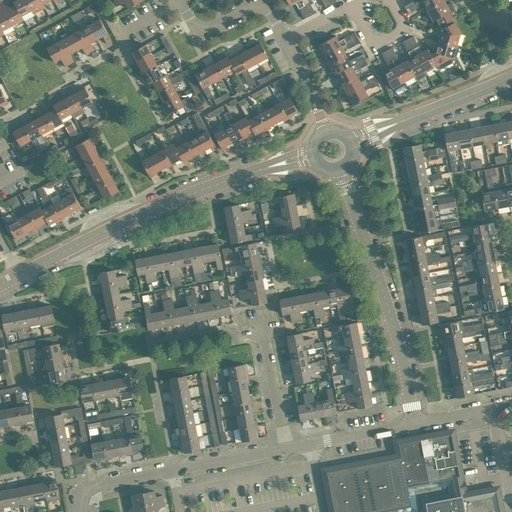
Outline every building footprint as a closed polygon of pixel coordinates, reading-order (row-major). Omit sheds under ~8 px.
[(4,0),(1,2),(13,24),(23,18),(22,15),(21,15),(15,4),(9,7),(5,0),(4,0)] [(14,0),(13,1),(15,4),(21,15),(22,15),(32,9),(26,0),(14,0)] [(26,0),(32,9),(34,13),(44,7),(42,3),(40,0),(26,0)] [(301,0),(287,0),(290,4),(294,2),(296,3),(299,7),(304,18),(310,15),(301,0)] [(301,0),(310,15),(315,12),(309,1),(309,2),(307,0),(301,0)] [(417,0),(405,7),(408,12),(418,7),(418,6),(424,3),(427,9),(442,0),(417,0)] [(444,0),(442,0),(427,9),(433,20),(436,18),(439,23),(452,16),(458,13),(451,1),(446,3),(444,0)] [(13,24),(1,2),(0,2),(0,11),(1,12),(0,12),(0,25),(2,30),(13,24)] [(92,3),(85,6),(86,7),(88,12),(95,9),(92,3)] [(441,28),(438,39),(456,44),(460,32),(455,22),(456,21),(452,16),(439,23),(442,28),(441,28)] [(100,18),(89,24),(97,38),(102,35),(107,43),(112,40),(100,18)] [(89,24),(78,30),(90,52),(95,49),(90,41),(97,38),(89,24)] [(78,30),(68,35),(76,49),(82,46),(86,54),(90,52),(78,30)] [(336,34),(317,44),(323,55),(357,36),(354,31),(344,37),(338,40),(335,35),(336,35),(336,34)] [(164,33),(160,35),(162,39),(166,46),(170,44),(166,37),(164,33)] [(68,35),(57,41),(69,63),(74,61),(69,53),(76,49),(68,35)] [(413,35),(407,38),(425,71),(426,71),(436,65),(430,53),(427,48),(423,50),(419,44),(418,44),(413,36),(413,35)] [(357,36),(323,55),(329,65),(346,55),(343,49),(349,46),(349,47),(360,41),(357,36)] [(407,38),(402,41),(408,51),(412,57),(406,60),(414,75),(417,79),(427,74),(426,71),(425,71),(407,38)] [(430,45),(426,47),(427,48),(430,53),(436,65),(438,68),(440,68),(453,61),(453,59),(452,56),(453,56),(454,56),(456,55),(459,47),(458,45),(456,44),(438,39),(435,49),(432,48),(430,45)] [(255,44),(249,47),(257,62),(268,56),(260,42),(259,40),(255,42),(255,44)] [(47,47),(54,61),(61,58),(65,66),(69,63),(57,41),(47,47)] [(132,51),(130,52),(132,56),(134,56),(137,62),(151,54),(146,43),(131,51),(132,51)] [(170,44),(166,46),(169,53),(174,51),(170,44)] [(392,46),(386,49),(404,81),(414,75),(406,60),(401,62),(399,61),(397,57),(392,46)] [(242,49),(238,51),(247,67),(257,62),(249,47),(243,51),(242,49)] [(386,49),(381,52),(387,62),(390,68),(385,71),(384,71),(393,87),(394,89),(405,83),(404,81),(386,49)] [(234,54),(228,57),(229,59),(228,59),(234,70),(236,73),(241,70),(249,84),(254,81),(247,67),(238,51),(234,54)] [(346,55),(329,65),(334,75),(337,73),(365,58),(364,57),(362,53),(354,57),(355,58),(349,61),(346,55)] [(151,54),(137,62),(141,68),(139,69),(141,73),(157,64),(151,54)] [(219,57),(215,59),(224,75),(234,70),(228,59),(229,59),(228,57),(227,55),(220,59),(219,57)] [(178,58),(173,60),(177,67),(181,65),(178,58)] [(365,58),(337,73),(342,83),(357,75),(354,70),(360,66),(360,67),(368,63),(365,58)] [(212,64),(205,67),(213,81),(224,75),(215,59),(211,62),(212,64)] [(157,64),(141,73),(144,77),(145,76),(149,83),(152,81),(163,75),(157,64)] [(198,68),(194,71),(195,73),(202,87),(208,98),(213,95),(207,84),(213,81),(205,67),(199,70),(198,68)] [(163,75),(152,81),(156,87),(154,88),(156,92),(172,84),(172,83),(185,76),(183,71),(171,77),(168,76),(166,73),(163,75)] [(265,75),(265,76),(267,80),(274,76),(272,72),(271,72),(265,75)] [(357,75),(342,83),(348,93),(376,78),(373,73),(365,77),(366,78),(360,81),(357,75)] [(265,76),(258,79),(260,84),(267,80),(265,76)] [(282,76),(272,82),(276,88),(279,86),(286,98),(279,102),(288,118),(292,115),(291,114),(298,110),(290,97),(293,95),(285,81),(282,76)] [(192,77),(188,79),(192,86),(196,84),(192,77)] [(376,78),(348,93),(353,103),(352,103),(353,104),(368,95),(365,90),(371,87),(378,83),(376,78)] [(242,83),(235,87),(237,92),(244,88),(244,87),(242,83)] [(172,84),(156,92),(159,97),(160,96),(164,102),(178,94),(172,84)] [(196,84),(192,86),(196,93),(200,91),(196,84)] [(80,89),(74,92),(82,107),(93,101),(85,87),(84,85),(79,87),(80,89)] [(266,85),(258,89),(261,94),(268,90),(266,85)] [(0,87),(0,104),(3,103),(3,105),(8,102),(7,100),(0,87)] [(258,89),(252,93),(254,97),(261,94),(258,89)] [(228,91),(221,95),(223,99),(230,95),(228,91)] [(67,94),(63,96),(71,112),(82,107),(74,92),(68,96),(67,94)] [(178,94),(164,102),(167,108),(165,109),(168,113),(170,113),(184,105),(190,101),(187,96),(181,99),(178,94)] [(221,95),(214,99),(216,103),(223,99),(221,95)] [(59,100),(53,104),(55,107),(61,118),(71,112),(63,96),(58,99),(59,100)] [(236,97),(228,101),(231,105),(238,102),(237,100),(236,97)] [(245,97),(237,100),(238,102),(240,105),(241,105),(244,103),(247,101),(245,97)] [(279,102),(268,108),(276,122),(282,118),(283,120),(288,118),(279,102)] [(244,103),(241,105),(247,116),(250,115),(244,103)] [(222,105),(214,109),(217,113),(224,109),(222,105)] [(48,109),(43,111),(52,127),(63,121),(61,118),(55,107),(49,111),(48,109)] [(268,108),(258,113),(267,129),(271,127),(270,125),(276,122),(268,108)] [(214,109),(207,112),(210,117),(217,113),(214,109)] [(229,110),(223,113),(229,124),(224,127),(232,141),(238,138),(239,139),(244,137),(233,117),(229,110)] [(40,115),(34,119),(42,133),(52,127),(43,111),(39,114),(40,115)] [(193,113),(191,114),(200,128),(195,131),(197,135),(196,135),(204,149),(210,146),(211,148),(216,145),(215,143),(207,129),(197,111),(193,113)] [(248,119),(247,119),(253,130),(255,133),(261,130),(262,132),(267,129),(258,113),(248,119)] [(237,115),(233,117),(244,137),(248,135),(247,133),(253,130),(247,119),(248,119),(246,115),(239,119),(237,115)] [(186,116),(179,120),(182,125),(189,121),(186,116)] [(97,117),(89,120),(92,125),(99,121),(97,117)] [(27,120),(22,123),(31,139),(35,145),(40,142),(36,136),(42,133),(34,119),(28,122),(27,120)] [(89,120),(83,124),(85,129),(92,125),(89,120)] [(506,121),(493,123),(497,140),(498,144),(503,143),(510,142),(509,137),(506,121)] [(19,127),(13,130),(20,145),(31,139),(22,123),(18,125),(19,127)] [(493,123),(481,125),(485,142),(497,140),(493,123)] [(74,124),(66,128),(69,132),(70,135),(71,136),(78,132),(76,128),(74,124)] [(163,124),(156,128),(159,133),(166,129),(165,128),(163,124)] [(172,124),(165,128),(166,129),(168,132),(175,128),(172,124)] [(481,125),(469,128),(472,144),(485,142),(481,125)] [(216,126),(211,128),(214,133),(221,147),(222,149),(227,146),(226,144),(232,141),(224,127),(218,130),(216,126)] [(469,128),(457,130),(460,147),(467,145),(468,148),(472,147),(471,145),(472,144),(469,128)] [(457,130),(444,132),(451,164),(452,172),(458,171),(457,170),(453,148),(460,147),(457,130)] [(149,132),(142,136),(145,140),(152,137),(149,132)] [(70,135),(63,139),(66,143),(73,140),(71,136),(70,135)] [(196,135),(186,141),(194,157),(199,154),(198,152),(204,149),(196,135)] [(75,144),(81,155),(95,147),(92,141),(94,140),(91,136),(90,136),(89,136),(75,144)] [(142,136),(135,140),(138,144),(145,140),(142,136)] [(175,146),(181,157),(183,161),(189,157),(190,159),(194,157),(186,141),(175,146)] [(56,143),(49,147),(51,151),(59,147),(56,143)] [(174,143),(163,149),(172,165),(176,162),(175,160),(181,157),(175,146),(174,143)] [(420,143),(403,146),(405,159),(437,153),(445,151),(444,146),(436,148),(436,147),(422,150),(420,143)] [(95,147),(81,155),(87,165),(103,157),(100,152),(99,153),(95,147)] [(163,149),(152,154),(160,169),(166,165),(167,167),(172,165),(163,149)] [(437,153),(405,159),(408,171),(425,167),(424,161),(438,158),(438,156),(446,155),(445,151),(437,153)] [(35,154),(28,158),(30,163),(37,159),(35,154)] [(152,154),(142,160),(149,174),(150,176),(155,174),(154,172),(160,169),(152,154)] [(64,155),(59,158),(63,165),(67,162),(64,155)] [(103,157),(87,165),(93,176),(107,168),(103,162),(105,161),(103,157)] [(67,162),(63,165),(67,172),(71,169),(67,162)] [(425,167),(408,171),(410,183),(442,177),(441,172),(426,174),(425,167)] [(107,168),(93,176),(98,186),(114,178),(112,173),(110,174),(107,168)] [(59,175),(52,179),(55,184),(62,180),(59,175)] [(75,176),(71,179),(74,186),(79,183),(75,176)] [(442,177),(410,183),(413,195),(430,192),(428,185),(443,182),(442,177)] [(114,178),(98,186),(104,197),(118,190),(115,183),(117,182),(114,178)] [(482,192),(481,192),(485,209),(497,207),(494,190),(492,178),(486,179),(489,191),(482,192)] [(52,179),(45,183),(48,187),(55,184),(52,179)] [(79,183),(74,186),(78,193),(83,191),(79,183)] [(42,185),(37,187),(42,197),(42,198),(45,203),(40,206),(39,206),(47,220),(49,223),(55,220),(56,222),(60,219),(52,203),(42,185)] [(66,190),(60,194),(62,198),(70,212),(76,209),(77,210),(82,208),(81,206),(73,192),(70,185),(66,188),(66,190)] [(29,187),(22,191),(25,195),(32,192),(31,191),(29,187)] [(506,188),(494,190),(497,207),(509,204),(506,188)] [(294,192),(269,197),(270,202),(280,200),(281,207),(296,205),(294,192)] [(430,192),(413,195),(415,207),(455,200),(454,194),(431,199),(430,192)] [(15,195),(8,199),(11,203),(18,199),(15,195)] [(62,198),(52,203),(60,219),(65,217),(64,215),(70,212),(62,198)] [(87,198),(82,200),(86,207),(90,205),(87,198)] [(455,200),(415,207),(417,220),(434,216),(439,215),(438,208),(456,205),(455,200)] [(239,203),(224,206),(226,218),(251,213),(250,208),(240,210),(239,203)] [(283,214),(273,216),(274,221),(298,216),(296,205),(281,207),(283,214)] [(39,206),(29,211),(37,227),(42,225),(41,223),(47,220),(39,206)] [(29,211),(18,217),(26,231),(32,228),(33,230),(37,227),(29,211)] [(9,213),(4,216),(7,223),(6,224),(5,225),(9,231),(10,231),(12,230),(15,237),(16,239),(21,236),(26,233),(27,232),(26,231),(18,217),(13,220),(9,213)] [(251,213),(226,218),(229,230),(244,227),(242,220),(252,218),(251,213)] [(434,216),(417,220),(420,232),(451,226),(460,224),(458,219),(450,220),(441,222),(439,215),(434,216)] [(298,216),(274,221),(275,226),(284,224),(286,231),(301,228),(298,216)] [(462,234),(456,235),(457,241),(459,240),(463,239),(490,234),(487,222),(471,225),(473,232),(462,234)] [(244,227),(229,230),(231,242),(256,237),(255,232),(245,234),(244,227)] [(435,232),(406,238),(408,250),(424,247),(427,246),(426,241),(427,238),(446,235),(445,230),(435,232)] [(490,234),(463,239),(464,245),(465,245),(475,243),(476,250),(492,246),(490,234)] [(231,246),(222,247),(223,252),(231,251),(232,251),(241,249),(243,256),(258,253),(257,253),(255,241),(231,246)] [(218,242),(206,245),(209,259),(216,258),(218,268),(223,267),(218,242)] [(206,245),(194,247),(199,272),(204,271),(202,261),(209,259),(206,245)] [(467,258),(467,260),(468,264),(494,259),(492,246),(476,250),(474,250),(475,257),(467,258)] [(194,247),(182,249),(185,264),(192,263),(194,273),(195,280),(200,279),(199,272),(194,247)] [(424,247),(408,250),(410,262),(440,257),(439,252),(425,255),(424,247)] [(182,249),(170,252),(176,284),(182,283),(180,275),(178,265),(185,264),(182,249)] [(170,252),(159,254),(162,269),(168,267),(170,277),(172,285),(176,284),(170,252)] [(244,263),(234,265),(235,270),(261,265),(261,260),(261,259),(260,252),(257,253),(258,253),(243,256),(244,263)] [(159,254),(147,256),(152,281),(157,280),(155,270),(162,269),(159,254)] [(147,256),(135,258),(138,273),(145,272),(147,282),(151,281),(152,281),(147,256)] [(440,257),(410,262),(413,275),(429,271),(427,264),(441,262),(440,257)] [(468,264),(462,265),(463,268),(463,270),(469,269),(479,267),(481,274),(497,271),(494,259),(468,264)] [(261,265),(235,270),(236,275),(246,273),(247,280),(262,277),(262,276),(264,276),(264,275),(263,269),(262,269),(261,265)] [(115,268),(100,271),(102,283),(127,279),(126,274),(116,276),(115,269),(115,268)] [(429,271),(413,275),(415,287),(445,281),(445,280),(454,278),(453,274),(444,276),(430,279),(429,271)] [(472,282),(459,285),(460,291),(467,289),(499,283),(497,271),(481,274),(479,274),(477,276),(478,281),(472,283),(472,282)] [(249,287),(239,288),(240,294),(265,289),(262,277),(247,280),(249,287)] [(127,279),(102,283),(104,295),(119,292),(118,285),(128,284),(127,279)] [(445,281),(415,287),(417,299),(433,296),(432,288),(446,286),(445,281)] [(499,283),(467,289),(468,294),(474,293),(474,294),(484,292),(486,298),(501,295),(499,283)] [(351,284),(339,287),(342,301),(344,311),(348,310),(347,301),(354,299),(351,284)] [(219,286),(214,287),(215,290),(219,314),(231,312),(230,307),(228,297),(221,298),(219,289),(219,286)] [(339,287),(327,289),(330,304),(331,307),(337,306),(339,312),(344,311),(342,301),(339,287)] [(265,289),(240,294),(241,298),(251,296),(252,304),(267,301),(265,289)] [(327,289),(315,291),(318,306),(320,316),(325,315),(323,305),(330,304),(327,289)] [(212,300),(205,302),(208,317),(219,314),(215,290),(210,291),(212,300)] [(315,291),(304,294),(306,308),(313,307),(315,317),(320,316),(318,306),(315,291)] [(119,292),(104,295),(107,307),(131,302),(130,297),(121,299),(119,292)] [(196,293),(191,294),(196,319),(208,317),(205,302),(198,303),(196,293)] [(188,305),(181,306),(184,321),(196,319),(191,294),(186,295),(188,305)] [(304,294),(292,296),(297,320),(301,320),(300,310),(306,308),(304,294)] [(482,306),(477,307),(478,313),(504,308),(501,295),(486,298),(481,299),(482,306)] [(292,296),(280,298),(283,313),(290,312),(292,321),(297,320),(292,296)] [(433,296),(417,299),(420,311),(449,305),(448,301),(435,303),(433,296)] [(172,298),(167,299),(172,323),(184,321),(181,306),(174,308),(172,298)] [(164,310),(158,311),(160,326),(172,323),(167,299),(163,300),(164,310)] [(131,302),(107,307),(109,319),(124,316),(122,309),(132,307),(131,302)] [(149,302),(144,303),(148,324),(148,328),(149,328),(160,326),(158,311),(151,312),(149,302)] [(43,303),(38,304),(42,322),(42,325),(55,323),(54,320),(51,304),(44,305),(43,303)] [(33,307),(26,309),(29,324),(42,322),(38,304),(33,305),(33,307)] [(449,305),(420,311),(422,323),(438,320),(437,313),(450,310),(449,305)] [(19,308),(14,309),(18,331),(23,330),(23,326),(29,324),(26,309),(19,310),(19,308)] [(9,312),(2,313),(3,321),(5,329),(12,328),(13,332),(18,331),(14,309),(9,310),(9,312)] [(511,309),(504,311),(492,313),(493,319),(501,317),(508,315),(510,323),(511,322),(511,309)] [(108,319),(107,320),(108,324),(109,324),(110,324),(111,331),(136,326),(143,325),(144,324),(143,319),(136,321),(130,322),(129,315),(124,316),(109,319),(108,319)] [(443,323),(440,323),(442,330),(443,330),(444,330),(445,335),(474,329),(484,327),(483,323),(474,325),(473,323),(464,325),(462,323),(461,319),(458,320),(443,323)] [(356,321),(332,326),(333,331),(343,329),(344,336),(359,333),(356,321)] [(504,330),(496,332),(497,338),(511,334),(511,322),(510,323),(511,329),(504,331),(504,330)] [(474,329),(445,335),(447,347),(463,344),(462,337),(475,334),(474,329)] [(302,332),(287,334),(289,346),(314,342),(313,337),(303,339),(302,332)] [(345,343),(335,345),(336,350),(361,345),(359,333),(344,336),(345,343)] [(511,334),(497,338),(498,343),(506,342),(506,341),(511,340),(511,334)] [(314,342),(289,346),(291,358),(308,355),(307,352),(308,350),(308,348),(315,347),(323,345),(322,340),(314,342)] [(58,342),(43,345),(45,358),(63,354),(62,349),(60,349),(58,342)] [(463,344),(447,347),(450,359),(479,354),(478,349),(464,352),(463,344)] [(361,345),(336,350),(337,355),(347,353),(348,359),(363,357),(361,345)] [(63,354),(45,358),(47,370),(63,367),(62,360),(64,359),(63,354)] [(479,354),(450,359),(452,372),(468,369),(466,361),(480,359),(479,354)] [(308,355),(291,358),(294,370),(318,365),(318,364),(327,363),(326,358),(319,359),(317,360),(311,362),(310,359),(309,357),(308,355)] [(350,366),(340,368),(341,373),(366,368),(363,357),(348,359),(350,366)] [(511,359),(502,362),(494,363),(495,369),(503,368),(511,366),(511,365),(511,359)] [(228,366),(223,367),(225,380),(230,379),(248,375),(247,370),(245,363),(243,363),(231,366),(228,366)] [(318,365),(294,370),(296,382),(311,379),(309,372),(319,370),(318,365)] [(63,367),(47,370),(50,382),(68,379),(66,373),(64,374),(63,367)] [(366,368),(341,373),(342,378),(352,376),(353,383),(368,380),(366,368)] [(468,369),(452,372),(454,384),(484,378),(494,376),(493,371),(483,373),(477,374),(474,372),(473,368),(468,369)] [(171,385),(169,385),(170,390),(188,387),(186,374),(170,377),(171,385)] [(122,375),(116,376),(120,393),(121,399),(133,396),(132,391),(129,375),(122,377),(122,375)] [(248,375),(230,379),(232,391),(248,388),(247,381),(249,380),(248,375)] [(112,379),(105,380),(108,396),(120,393),(116,376),(111,377),(112,379)] [(454,388),(453,389),(454,395),(455,395),(457,395),(457,396),(473,393),(471,386),(485,383),(494,381),(494,376),(484,378),(454,384),(455,388),(454,388)] [(97,379),(92,380),(96,398),(108,396),(105,380),(98,381),(97,379)] [(87,381),(80,383),(80,385),(83,401),(96,398),(92,380),(87,381)] [(354,390),(345,392),(346,397),(370,392),(368,380),(353,383),(354,390)] [(188,387),(170,390),(171,395),(173,395),(175,402),(190,399),(188,387)] [(328,398),(322,399),(325,414),(336,412),(336,411),(332,387),(327,388),(328,398)] [(248,388),(232,391),(235,403),(252,400),(251,394),(250,395),(248,388)] [(313,391),(308,392),(313,416),(325,414),(322,399),(315,401),(313,391)] [(21,392),(16,393),(18,406),(22,423),(27,422),(26,420),(34,419),(30,403),(23,405),(21,392)] [(305,402),(298,404),(300,419),(313,416),(308,392),(303,393),(305,402)] [(370,392),(346,397),(346,402),(356,400),(358,406),(358,407),(372,404),(370,392)] [(176,409),(174,409),(175,415),(193,411),(190,399),(175,402),(176,409)] [(252,400),(235,403),(237,415),(253,412),(252,405),(253,405),(252,400)] [(18,406),(6,408),(9,424),(16,422),(16,424),(22,423),(18,406)] [(48,423),(46,423),(47,428),(64,425),(63,417),(75,415),(76,419),(78,418),(79,422),(84,421),(81,406),(61,410),(62,413),(46,416),(48,423)] [(0,409),(0,427),(2,427),(2,425),(9,424),(6,408),(0,409)] [(193,411),(175,415),(176,420),(178,419),(179,426),(195,423),(193,411)] [(253,412),(237,415),(239,427),(257,424),(256,419),(254,419),(253,412)] [(130,415),(124,416),(125,421),(128,435),(131,453),(137,452),(136,450),(144,449),(140,433),(139,427),(133,429),(130,415)] [(181,433),(179,434),(180,439),(198,436),(195,423),(179,426),(181,433)] [(257,424),(239,427),(242,440),(258,437),(256,430),(258,429),(257,424)] [(64,425),(47,428),(48,434),(50,433),(51,440),(67,437),(64,425)] [(452,432),(431,436),(435,458),(437,465),(443,464),(441,457),(449,455),(456,454),(455,450),(452,432)] [(128,435),(116,438),(119,454),(126,452),(126,454),(131,453),(128,435)] [(198,436),(180,439),(181,444),(183,444),(184,451),(200,448),(200,447),(198,436)] [(431,436),(421,438),(429,481),(439,479),(437,468),(437,465),(435,458),(431,436)] [(52,447),(50,448),(51,453),(69,449),(67,437),(51,440),(52,447)] [(116,438),(104,440),(107,458),(112,457),(112,455),(119,454),(116,438)] [(421,438),(399,443),(401,456),(402,456),(407,485),(429,481),(421,438)] [(104,440),(91,443),(94,458),(102,457),(102,459),(107,458),(104,440)] [(69,449),(51,453),(52,458),(54,458),(56,465),(71,462),(72,465),(85,462),(92,461),(89,446),(84,446),(85,451),(83,451),(83,455),(71,457),(69,449)] [(443,464),(437,465),(437,468),(458,464),(456,454),(449,455),(441,457),(443,464)] [(401,456),(385,459),(394,509),(411,506),(407,485),(402,456),(401,456)] [(385,459),(368,463),(377,511),(378,511),(394,509),(385,459)] [(82,463),(74,464),(76,473),(83,471),(82,463)] [(377,511),(368,463),(352,466),(360,511),(377,511)] [(458,464),(437,468),(439,479),(459,475),(460,475),(458,464)] [(360,511),(352,466),(327,470),(334,511),(360,511)] [(48,479),(43,480),(47,497),(47,500),(60,498),(59,495),(57,482),(56,479),(49,480),(48,479)] [(38,482),(31,484),(35,500),(47,497),(43,480),(38,481),(38,482)] [(24,483),(19,484),(22,502),(23,505),(35,503),(35,500),(31,484),(24,485),(24,483)] [(14,487),(7,489),(10,504),(22,502),(19,484),(14,485),(14,487)] [(0,489),(0,510),(4,510),(4,506),(10,504),(7,489),(0,490),(0,489)] [(463,511),(459,511),(500,511),(496,489),(468,494),(470,502),(462,503),(463,511)] [(151,491),(132,494),(134,506),(135,511),(155,511),(155,508),(165,506),(164,500),(163,494),(152,496),(151,491)] [(463,495),(427,502),(429,511),(459,511),(463,511),(462,503),(470,502),(468,494),(463,495)]
